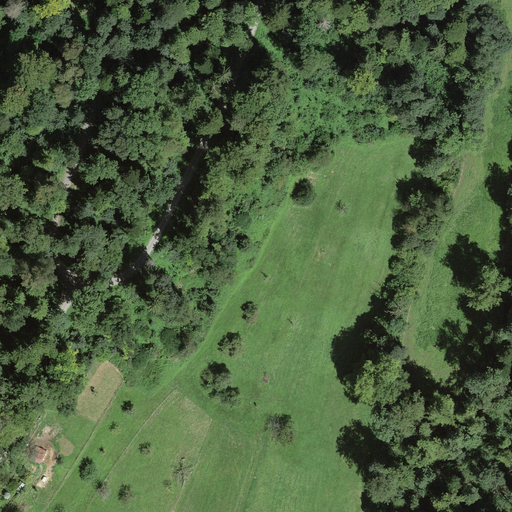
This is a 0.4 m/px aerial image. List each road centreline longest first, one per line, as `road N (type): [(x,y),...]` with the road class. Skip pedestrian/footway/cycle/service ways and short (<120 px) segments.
road 1 (track): [(262,0),(140,263),(111,281),(78,287)]
road 2 (track): [(78,287),(52,250),(54,220),(89,120),(91,85),(63,0)]
road 3 (track): [(78,287),(0,459)]
